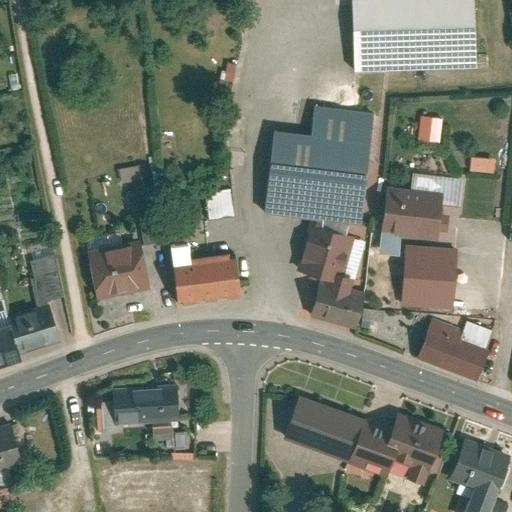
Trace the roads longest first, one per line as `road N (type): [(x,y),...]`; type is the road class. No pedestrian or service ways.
road 1 (tertiary): [(511,414),(293,334),(233,329)]
road 2 (tertiary): [(233,329),(134,339),(0,390)]
road 3 (residential): [(233,329),(232,511)]
